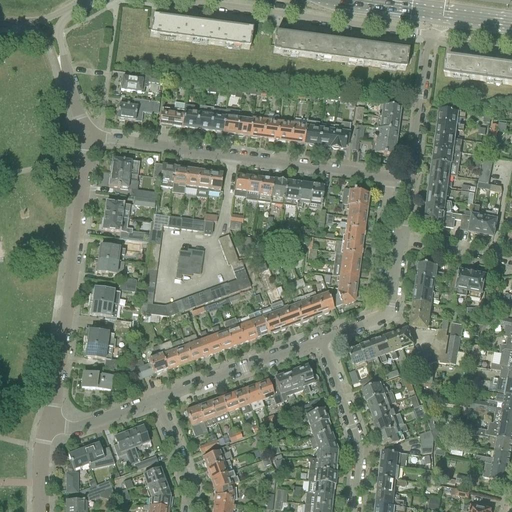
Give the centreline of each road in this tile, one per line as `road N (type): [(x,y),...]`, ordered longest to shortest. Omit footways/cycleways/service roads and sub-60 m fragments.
road 1 (unclassified): [(408,186),(86,136)]
road 2 (unclassified): [(48,429),(86,136)]
road 3 (unclassified): [(180,0),(429,36)]
road 4 (unclassified): [(155,406),(322,341)]
road 5 (unclassified): [(322,341),(358,455),(354,511)]
road 6 (unclassified): [(408,186),(429,36)]
road 7 (unclassified): [(86,136),(58,36),(63,20),(85,4)]
road 8 (unclassified): [(322,341),(384,315),(400,239)]
